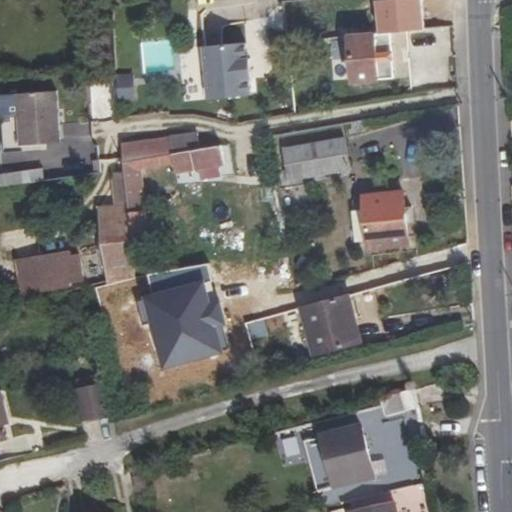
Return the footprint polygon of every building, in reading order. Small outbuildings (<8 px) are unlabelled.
[(331,0),(283,0),(284,18),(332,16),(331,0)] [(387,42),(386,34),(351,37),(356,92),(373,90),(373,82),(379,81),(378,62),(393,60),(392,41),(387,42)] [(211,101),(253,96),(247,44),(205,49),(211,101)] [(120,91),(133,91),(132,76),(120,76),(120,91)] [(20,116),(23,146),(61,144),(57,92),(19,94),(1,96),(2,117),(13,116),(20,116)] [(20,116),(13,116),(15,146),(23,146),(20,116)] [(172,155),(201,150),(198,134),(171,138),(172,155)] [(171,138),(122,145),(124,163),(172,155),(171,138)] [(351,170),(345,139),(285,150),(290,181),(351,170)] [(226,166),(222,146),(201,150),(172,155),(174,164),(176,174),(195,171),(226,166)] [(145,211),(141,170),(174,164),(172,155),(124,163),(124,169),(126,183),(129,212),(145,211)] [(49,170),(35,172),(37,183),(51,181),(49,170)] [(35,172),(16,174),(18,185),(37,183),(35,172)] [(0,176),(0,187),(18,185),(16,174),(0,176)] [(133,248),(129,212),(126,183),(118,185),(119,207),(101,208),(110,282),(136,276),(133,248)] [(365,197),(370,249),(410,246),(404,193),(365,197)] [(133,248),(158,246),(155,210),(145,211),(129,212),(133,248)] [(18,261),(23,294),(71,287),(70,283),(84,281),(80,257),(71,258),(71,253),(18,261)] [(208,276),(146,292),(165,367),(227,351),(208,276)] [(355,315),(350,297),(304,309),(316,354),(357,344),(350,316),(355,315)] [(362,343),(355,315),(350,316),(357,344),(362,343)] [(82,424),(112,417),(106,384),(75,390),(82,424)] [(8,418),(1,391),(0,390),(0,443),(9,441),(5,427),(3,419),(8,418)] [(416,391),(381,401),(386,418),(420,410),(416,391)] [(376,481),(362,429),(323,439),(337,491),(376,481)] [(285,467),(303,462),(296,438),(278,443),(285,467)] [(425,485),(421,468),(412,470),(416,487),(425,485)] [(134,478),(137,495),(147,493),(144,476),(134,478)] [(428,501),(425,485),(416,487),(419,503),(428,501)]
